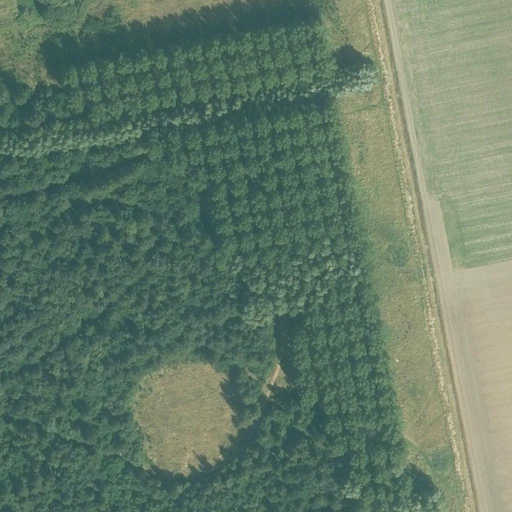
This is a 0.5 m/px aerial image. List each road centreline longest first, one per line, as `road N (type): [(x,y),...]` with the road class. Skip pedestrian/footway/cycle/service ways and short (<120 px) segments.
road 1 (track): [(164,151),(195,185),(234,267),(281,318),(276,369),(248,438),(219,466),(164,478),(117,452),(0,415)]
road 2 (track): [(0,196),(164,151)]
road 3 (track): [(413,232),(385,102)]
